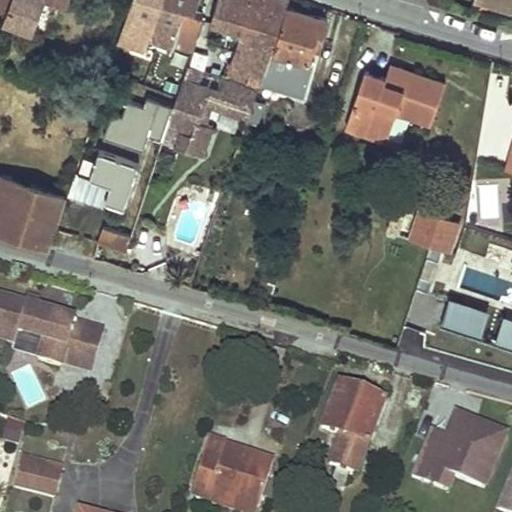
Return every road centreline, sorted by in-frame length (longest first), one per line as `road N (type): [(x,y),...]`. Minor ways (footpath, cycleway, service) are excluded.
road 1 (residential): [(0,244),(511,391)]
road 2 (residential): [(511,45),(357,0)]
